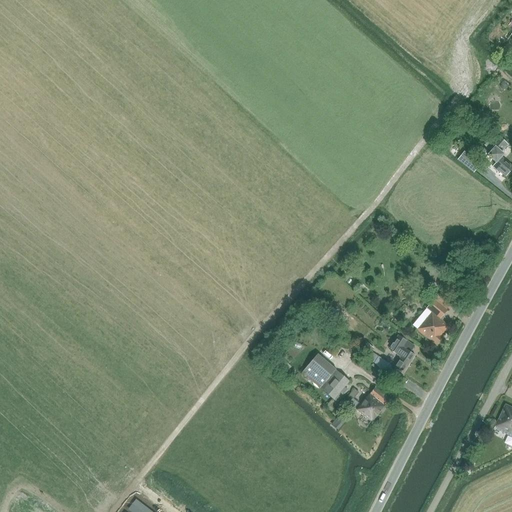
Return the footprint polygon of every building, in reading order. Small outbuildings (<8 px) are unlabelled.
[(510,61),(511,62),(511,47),(507,43),(501,50),(511,59),(510,61)] [(503,141),(509,144),(511,137),(511,136),(507,134),(503,141)] [(491,152),(487,156),(496,164),(493,168),(498,173),(500,171),(506,177),(511,169),(511,167),(498,155),(507,145),(498,137),(488,149),(491,152)] [(480,164),(464,152),(457,160),(473,173),(480,164)] [(419,289),(412,298),(418,303),(425,293),(419,289)] [(431,313),(417,330),(436,346),(443,338),(441,336),(449,326),(442,320),(444,319),(441,317),(451,305),(438,294),(426,308),(431,313)] [(458,298),(452,306),(457,310),(464,302),(459,298),(458,298)] [(332,308),(327,314),(334,321),(340,316),(332,308)] [(410,353),(414,347),(398,337),(388,350),(401,359),(394,369),(402,375),(414,356),(410,353)] [(366,342),(359,350),(365,355),(372,347),(366,342)] [(279,350),(272,355),(277,363),(285,358),(279,350)] [(318,354),(302,372),(320,388),(335,370),(336,369),(318,354)] [(390,365),(378,357),(374,364),(394,382),(400,375),(391,370),(390,365)] [(335,370),(320,388),(324,391),(323,392),(333,401),(344,388),(349,382),(335,370)] [(377,383),(374,388),(389,398),(392,394),(377,383)] [(371,423),(389,401),(375,389),(366,400),(365,399),(356,411),(371,423)] [(511,407),(505,405),(494,429),(511,437),(511,407)] [(377,418),(380,425),(387,422),(383,415),(377,418)]
